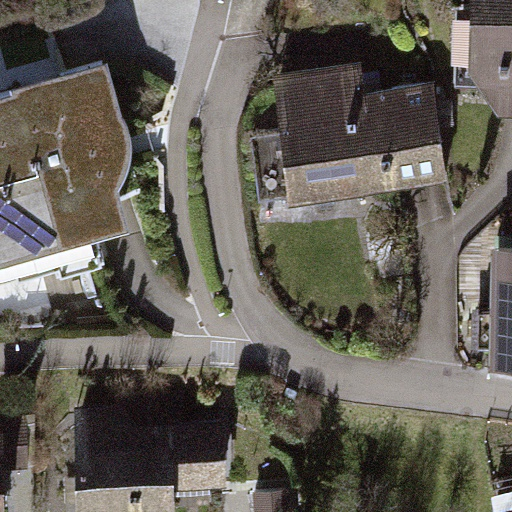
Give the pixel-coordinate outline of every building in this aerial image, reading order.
[(511,0),(445,0),(440,84),(474,120),(511,122),(511,0)] [(124,188),(137,149),(109,61),(0,94),(0,263),(131,227),(124,188)] [(353,71),(253,83),(269,217),(433,198),(420,95),(357,102),(353,71)] [(511,243),(484,242),(480,377),(511,378),(511,243)] [(228,407),(66,421),(74,511),(179,511),(178,502),(236,497),(228,407)] [(7,511),(9,426),(0,425),(0,511),(7,511)]
